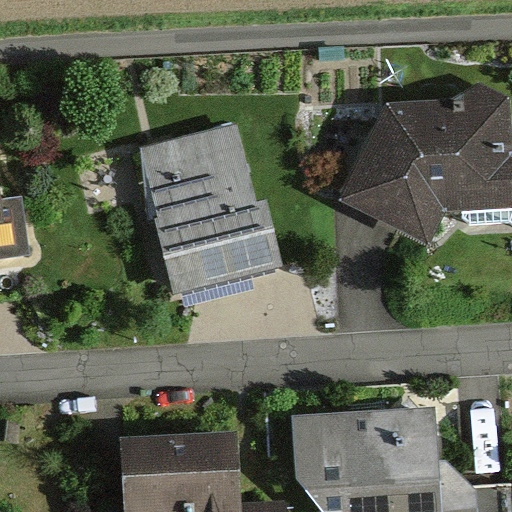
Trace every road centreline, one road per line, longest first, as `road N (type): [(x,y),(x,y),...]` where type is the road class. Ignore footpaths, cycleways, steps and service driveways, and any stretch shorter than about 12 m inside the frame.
road 1 (unclassified): [(0,55),(66,45),(511,32)]
road 2 (residential): [(0,378),(511,349)]
